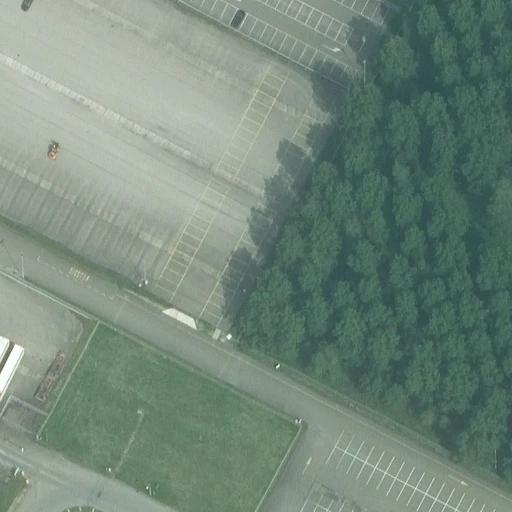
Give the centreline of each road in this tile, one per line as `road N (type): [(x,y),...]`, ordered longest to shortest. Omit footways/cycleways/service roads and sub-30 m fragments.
road 1 (unknown): [(0,231),(354,427)]
road 2 (unknown): [(0,87),(253,235)]
road 3 (unknown): [(225,0),(350,65),(363,56),(368,37),(304,0)]
road 4 (unknown): [(354,427),(503,511)]
